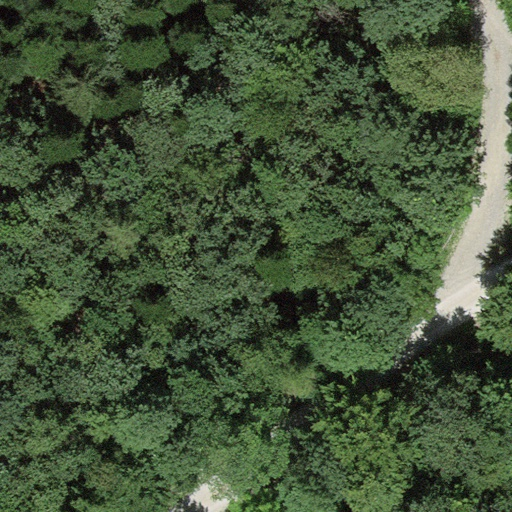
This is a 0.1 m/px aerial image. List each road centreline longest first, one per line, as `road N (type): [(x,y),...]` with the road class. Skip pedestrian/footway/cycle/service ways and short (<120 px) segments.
road 1 (track): [(181,511),(457,299),(511,272)]
road 2 (track): [(457,299),(493,146),(488,25),(475,0)]
